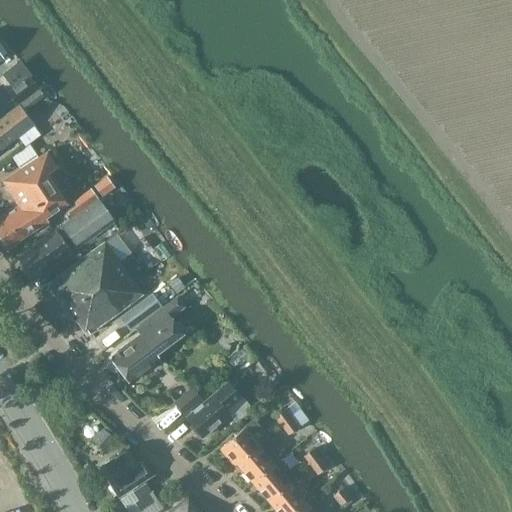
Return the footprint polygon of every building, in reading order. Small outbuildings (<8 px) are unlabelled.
[(27,78),(8,93),(17,104),(36,89),(27,78)] [(0,150),(31,126),(33,125),(17,105),(0,118),(0,150)] [(48,226),(44,219),(68,203),(49,174),(56,168),(44,151),(0,183),(18,207),(0,218),(0,239),(6,249),(41,226),(43,229),(48,226)] [(106,177),(94,186),(101,197),(113,188),(106,177)] [(76,205),(67,212),(71,218),(96,198),(89,189),(73,201),(76,205)] [(98,199),(82,211),(17,258),(23,266),(21,269),(27,278),(31,277),(33,280),(69,254),(60,241),(67,236),(76,249),(114,221),(98,199)] [(87,335),(141,294),(103,243),(47,285),(75,322),(76,321),(87,335)] [(178,279),(170,285),(177,294),(185,287),(178,279)] [(151,294),(119,317),(129,331),(161,307),(151,294)] [(127,381),(158,358),(155,355),(181,334),(169,318),(182,308),(176,300),(136,330),(140,335),(116,354),(118,357),(112,362),(127,381)] [(239,398),(238,397),(227,384),(185,418),(192,426),(190,428),(198,438),(200,436),(202,437),(229,415),(235,424),(252,410),(241,397),(239,398)] [(200,400),(191,388),(173,403),(183,414),(200,400)] [(279,427),(289,418),(283,410),(273,418),(279,427)] [(289,418),(279,427),(280,429),(282,427),(287,434),(296,428),(289,418)] [(253,420),(219,449),(234,466),(236,464),(237,466),(264,442),(263,441),(267,437),(253,420)] [(103,430),(93,441),(105,451),(115,440),(103,430)] [(264,442),(237,466),(253,484),(280,461),(264,442)] [(119,497),(152,475),(143,460),(137,464),(127,449),(99,467),(119,497)] [(309,467),(319,458),(312,450),(302,458),(309,467)] [(319,458),(309,467),(316,476),(326,468),(319,458)] [(268,502),(289,484),(282,475),(287,471),(280,461),(274,466),(253,484),(268,502)] [(130,493),(121,499),(130,511),(155,511),(162,508),(146,483),(130,493)] [(276,511),(294,511),(305,503),(289,484),(268,502),(276,511)] [(340,506),(349,498),(341,489),(332,496),(340,506)] [(200,511),(187,496),(168,511),(200,511)] [(305,503),(294,511),(314,511),(321,508),(312,497),(305,503)]
